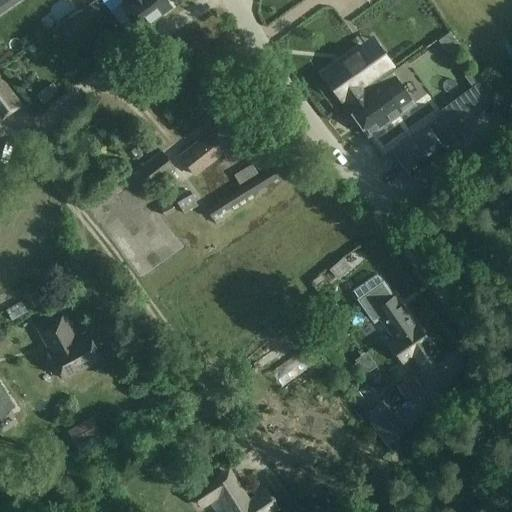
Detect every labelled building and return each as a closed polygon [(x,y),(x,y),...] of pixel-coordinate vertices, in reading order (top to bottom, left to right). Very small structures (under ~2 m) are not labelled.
[(123,0),(125,2),(121,5),(139,30),(170,7),(165,0),(123,0)] [(84,30),(99,20),(90,6),(75,16),(84,30)] [(0,43),(14,52),(30,26),(9,13),(0,27),(0,43)] [(313,26),(302,32),(310,47),(321,41),(313,26)] [(10,66),(31,75),(43,46),(22,37),(10,66)] [(371,39),(343,60),(345,62),(336,68),(334,66),(323,74),(345,105),(368,89),(384,78),(391,73),(394,71),(371,39)] [(481,78),(474,69),(466,76),(473,85),(481,78)] [(391,73),(384,78),(368,89),(345,105),(367,137),(413,105),(391,73)] [(0,114),(1,116),(19,103),(0,76),(0,114)] [(50,98),(43,89),(35,95),(42,104),(50,98)] [(453,141),(435,117),(391,148),(409,173),(453,141)] [(237,141),(223,123),(180,157),(194,175),(237,141)] [(175,168),(161,150),(139,168),(151,184),(153,182),(154,184),(160,179),(166,186),(175,179),(170,172),(175,168)] [(258,174),(251,164),(233,175),(239,186),(258,174)] [(272,182),(277,179),(278,178),(272,168),(206,209),(212,219),(226,210),(272,182)] [(336,279),(349,267),(340,257),(327,269),(336,279)] [(400,338),(392,344),(407,365),(410,363),(416,372),(421,368),(422,369),(440,357),(397,295),(394,297),(384,283),(361,300),(376,321),(381,317),(394,336),(397,334),(400,338)] [(54,296),(48,285),(28,295),(34,306),(54,296)] [(38,329),(50,353),(49,354),(63,380),(101,359),(87,334),(74,340),(62,316),(38,329)] [(392,383),(409,372),(404,364),(386,374),(392,383)] [(406,401),(423,390),(413,375),(396,387),(406,401)] [(0,414),(13,406),(0,385),(0,414)] [(368,405),(358,391),(352,395),(362,409),(368,405)] [(409,429),(387,397),(365,412),(387,444),(409,429)] [(77,447),(102,433),(93,417),(68,431),(77,447)] [(216,497),(226,511),(274,511),(276,510),(264,491),(251,500),(232,468),(192,495),(201,508),(216,497)]
